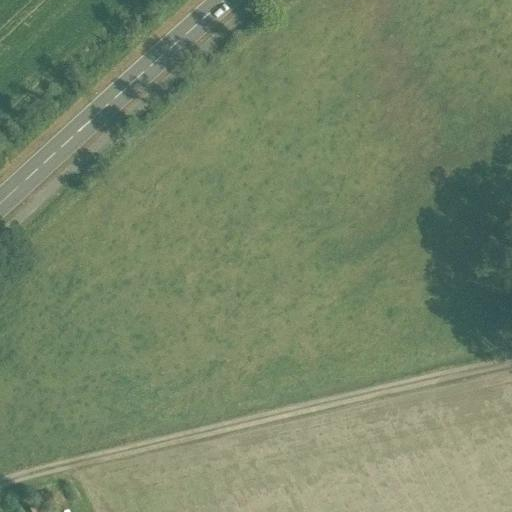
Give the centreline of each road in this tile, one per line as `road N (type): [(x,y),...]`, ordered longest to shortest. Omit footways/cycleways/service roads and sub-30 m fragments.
road 1 (track): [(511,363),(0,484)]
road 2 (secondary): [(0,205),(226,0)]
